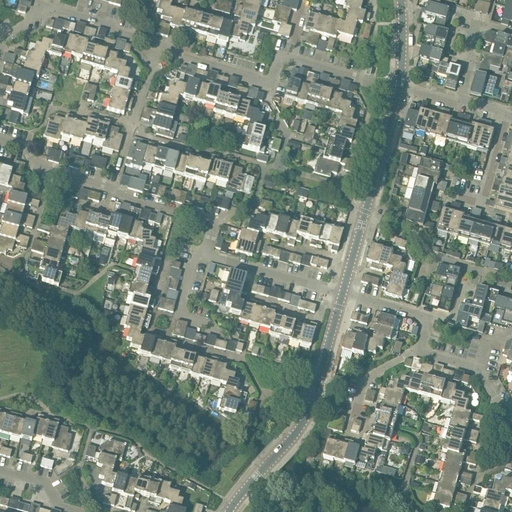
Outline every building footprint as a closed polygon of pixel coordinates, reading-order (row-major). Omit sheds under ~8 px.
[(223,8),(224,2),(217,0),(215,6),(223,8)] [(362,3),(352,0),(344,0),(342,9),(348,10),(364,14),(366,9),(361,7),(362,3)] [(491,0),(479,0),(479,2),(477,1),(474,11),(481,13),(483,3),(490,5),(491,0)] [(511,0),(496,0),(495,6),(505,9),(501,24),(508,26),(509,21),(511,22),(511,0)] [(170,22),(173,11),(169,9),(171,5),(159,2),(156,12),(162,14),(160,19),(170,22)] [(223,8),(230,11),(232,5),(224,2),(223,8)] [(283,2),(281,7),(290,10),(295,12),(297,7),(283,2)] [(257,18),(260,8),(243,3),(242,8),(237,6),(235,12),(257,18)] [(481,13),(487,15),(490,5),(483,3),(481,13)] [(444,31),(445,26),(450,10),(439,7),(439,8),(428,4),(425,15),(436,18),(433,27),(433,28),(444,31)] [(274,12),(289,16),(290,10),(281,7),(276,6),(274,12)] [(348,10),(345,20),(356,23),(356,24),(361,25),(362,20),(367,22),(369,16),(364,14),(348,10)] [(185,14),(173,11),(170,22),(169,27),(174,29),(173,34),(179,35),(180,30),(185,14)] [(237,24),(248,27),(254,29),(257,18),(235,12),(233,17),(239,19),(237,24)] [(289,16),(274,12),(273,17),(287,21),(289,16)] [(195,34),(206,37),(210,21),(206,20),(207,15),(201,13),(200,18),(195,34)] [(185,32),(195,34),(200,18),(190,15),(185,14),(180,30),(185,32)] [(307,15),(303,31),(308,33),(304,45),(310,47),(318,18),(307,15)] [(206,37),(216,40),(222,19),(217,17),(215,22),(210,21),(206,37)] [(287,21),(273,17),(271,22),(280,25),(286,26),(287,21)] [(329,21),(318,18),(310,47),(316,48),(319,36),(324,37),(329,21)] [(227,43),(228,38),(232,27),(226,26),(228,20),(222,19),(216,40),(227,43)] [(352,39),(356,24),(356,23),(345,20),(344,25),(339,23),(336,35),(352,39)] [(54,23),(47,21),(45,28),(51,30),(54,23)] [(339,23),(329,21),(324,37),(329,39),(326,51),(331,53),(336,35),(339,23)] [(61,53),(72,56),(76,39),(72,38),(75,26),(69,24),(67,31),(66,31),(65,36),(61,53)] [(228,38),(239,41),(244,43),(248,27),(237,24),(236,28),(232,27),(228,38)] [(278,30),(290,33),(291,28),(286,26),(280,25),(278,30)] [(443,53),(445,48),(449,32),(444,31),(433,28),(433,27),(428,26),(425,37),(435,40),(432,50),(443,53)] [(156,35),(167,38),(169,30),(158,27),(156,35)] [(72,56),(81,59),(82,59),(87,43),(89,37),(88,37),(90,30),(85,28),(81,41),(76,39),(72,56)] [(290,33),(278,30),(277,35),(288,39),(290,33)] [(509,38),(488,32),(484,42),(495,45),(492,55),(503,58),(509,38)] [(49,55),(60,58),(61,53),(65,36),(60,35),(59,40),(53,38),(52,44),(49,55)] [(511,38),(509,38),(503,58),(508,60),(511,61),(511,38)] [(91,67),(102,70),(110,41),(104,39),(101,52),(96,51),(91,67)] [(32,55),(43,59),(45,54),(49,55),(52,44),(42,41),(40,46),(35,44),(32,55)] [(102,70),(112,73),(115,61),(116,61),(117,56),(112,55),(115,43),(110,41),(102,70)] [(91,67),(96,51),(91,49),(93,44),(87,43),(82,59),(81,59),(80,64),(91,67)] [(447,66),(447,65),(447,64),(448,60),(442,58),(443,53),(432,50),(422,47),(419,58),(429,61),(426,71),(437,74),(440,64),(447,66)] [(40,69),(43,59),(32,55),(14,50),(13,56),(25,60),(24,65),(40,69)] [(482,52),(476,73),(487,77),(487,76),(490,66),(500,69),(501,65),(506,67),(508,60),(503,58),(492,55),(482,52)] [(15,58),(5,55),(3,64),(5,64),(12,66),(13,66),(15,58)] [(112,73),(116,74),(115,79),(127,82),(130,71),(124,70),(126,64),(116,61),(115,61),(112,73)] [(444,87),(455,90),(461,69),(447,65),(447,66),(440,64),(437,74),(447,77),(444,87)] [(40,69),(24,65),(23,69),(17,68),(16,73),(16,74),(32,78),(32,79),(37,80),(40,69)] [(187,68),(181,66),(178,74),(184,76),(187,68)] [(29,88),(32,79),(32,78),(16,74),(16,73),(11,72),(10,72),(3,70),(2,76),(14,79),(13,84),(29,88)] [(292,70),(291,75),(284,98),(294,101),(299,85),(294,84),(298,71),(292,70)] [(183,98),(194,102),(202,73),(196,71),(193,83),(187,82),(186,87),(187,87),(183,98)] [(194,102),(204,104),(209,88),(204,87),(207,74),(202,73),(194,102)] [(470,94),(470,95),(481,98),(482,93),(493,96),(497,79),(487,76),(487,77),(476,73),(470,94)] [(294,101),(305,104),(313,76),(307,74),(304,87),(299,85),(294,101)] [(305,104),(315,107),(320,91),(315,90),(319,77),(313,76),(305,104)] [(204,104),(214,107),(215,107),(219,91),(220,91),(221,86),(223,79),(217,77),(214,89),(209,88),(204,104)] [(115,79),(112,89),(129,94),(130,89),(135,91),(137,85),(127,82),(115,79)] [(315,107),(326,110),(334,82),(328,80),(324,92),(320,91),(315,107)] [(326,110),(336,113),(339,102),(340,102),(341,97),(336,96),(340,83),(334,82),(326,110)] [(5,93),(10,95),(10,94),(27,99),(27,98),(29,88),(13,84),(11,88),(0,85),(0,91),(5,93)] [(177,102),(179,97),(183,98),(187,87),(186,87),(176,84),(174,89),(169,88),(166,98),(166,99),(177,102)] [(349,86),(347,93),(347,94),(346,98),(351,99),(352,95),(353,95),(355,87),(349,86)] [(223,115),(234,118),(242,89),(236,87),(232,100),(228,99),(223,115)] [(112,89),(109,100),(131,106),(133,100),(128,99),(129,94),(112,89)] [(234,118),(244,121),(248,110),(250,105),(244,103),(248,91),(242,89),(234,118)] [(223,115),(228,99),(223,97),(224,92),(220,91),(219,91),(215,107),(214,107),(213,112),(223,115)] [(174,113),(177,102),(166,99),(166,98),(148,93),(147,99),(159,103),(158,108),(174,113)] [(255,101),(261,102),(263,95),(257,93),(255,101)] [(10,94),(10,95),(7,105),(12,106),(11,111),(27,116),(32,100),(27,98),(27,99),(10,94)] [(131,106),(109,100),(106,111),(120,114),(123,115),(124,110),(129,112),(131,106)] [(350,105),(340,102),(339,102),(336,113),(341,115),(339,119),(351,123),(351,122),(354,112),(348,110),(350,105)] [(403,133),(414,136),(421,110),(420,110),(419,115),(414,113),(416,106),(411,104),(403,133)] [(150,117),(155,119),(155,118),(171,123),(172,122),(174,113),(158,108),(156,113),(144,109),(142,115),(150,117)] [(425,135),(436,137),(444,109),(437,108),(435,115),(431,113),(425,135)] [(436,137),(446,140),(452,119),(448,118),(450,111),(444,109),(436,137)] [(248,127),(259,130),(262,119),(257,118),(259,113),(248,110),(244,121),(249,123),(248,127)] [(431,113),(421,110),(414,136),(416,132),(425,135),(431,113)] [(446,140),(457,143),(464,115),(458,113),(456,120),(452,119),(446,140)] [(61,137),(70,140),(75,123),(71,122),(72,117),(66,115),(64,120),(65,121),(60,137),(61,137)] [(457,143),(467,146),(473,125),(469,124),(471,117),(464,115),(457,143)] [(82,138),(83,138),(93,141),(98,124),(93,123),(94,118),(89,116),(87,121),(82,138)] [(53,122),(48,121),(43,137),(59,142),(61,137),(60,137),(65,121),(64,120),(54,117),(53,122)] [(155,118),(155,119),(152,129),(157,130),(156,136),(172,140),(177,124),(172,122),(171,123),(155,118)] [(339,119),(336,130),(353,134),(354,130),(359,131),(361,125),(351,122),(351,123),(339,119)] [(467,146),(477,149),(485,121),(479,119),(477,126),(473,125),(467,146)] [(75,123),(70,140),(81,143),(83,138),(82,138),(87,121),(82,120),(80,125),(75,123)] [(93,141),(103,143),(103,144),(108,127),(110,122),(104,120),(102,126),(98,124),(93,141)] [(491,123),(485,121),(477,149),(488,152),(494,131),(489,129),(491,123)] [(119,130),(108,127),(103,144),(103,143),(101,148),(118,153),(122,136),(117,135),(119,130)] [(248,127),(244,138),(261,142),(262,138),(267,139),(269,133),(259,130),(248,127)] [(336,130),(334,140),(333,140),(350,145),(355,147),(357,141),(352,139),(353,134),(336,130)] [(241,148),(263,155),(265,149),(260,147),(261,142),(244,138),(241,148)] [(325,149),(342,154),(343,149),(349,151),(350,145),(333,140),(334,140),(328,138),(325,149)] [(299,144),(289,141),(287,148),(297,151),(299,144)] [(511,145),(505,143),(503,149),(510,151),(509,155),(511,156),(511,145)] [(142,166),(152,169),(157,152),(152,150),(154,145),(148,144),(146,149),(147,149),(142,166)] [(129,150),(124,166),(141,171),(142,166),(147,149),(146,149),(136,146),(134,151),(129,150)] [(152,169),(163,172),(169,150),(163,148),(162,153),(157,152),(152,169)] [(339,165),(344,166),(351,168),(353,162),(341,159),(342,154),(325,149),(322,159),(322,160),(339,165)] [(53,163),(56,152),(48,150),(45,161),(53,163)] [(163,172),(173,175),(178,158),(173,156),(174,151),(169,150),(163,172)] [(56,152),(53,163),(60,165),(63,154),(56,152)] [(404,153),(400,164),(404,165),(406,166),(409,155),(404,153)] [(173,175),(183,177),(190,155),(184,154),(183,159),(178,158),(173,175)] [(183,177),(194,180),(199,164),(194,162),(195,157),(190,155),(183,177)] [(501,158),(499,164),(511,167),(511,156),(509,155),(508,160),(501,158)] [(73,169),(74,169),(77,158),(69,156),(66,167),(73,169)] [(96,170),(99,158),(92,156),(88,168),(96,170)] [(206,178),(216,181),(221,164),(216,163),(218,158),(211,156),(210,161),(206,178)] [(74,169),(73,169),(81,171),(84,160),(77,158),(74,169)] [(99,158),(96,170),(103,172),(106,160),(99,158)] [(336,175),(339,165),(322,160),(322,159),(318,158),(313,174),(329,179),(331,174),(336,175)] [(448,166),(422,159),(419,170),(440,176),(442,170),(446,171),(448,166)] [(199,164),(194,180),(205,183),(206,178),(210,161),(205,160),(204,165),(199,164)] [(216,181),(226,183),(226,184),(231,167),(233,162),(227,160),(225,166),(221,164),(216,181)] [(0,169),(0,187),(6,189),(10,178),(11,173),(6,171),(7,166),(2,164),(0,169)] [(511,167),(499,164),(498,170),(504,172),(503,176),(511,178),(511,167)] [(225,189),(224,192),(226,193),(233,195),(235,194),(236,192),(241,193),(244,183),(248,185),(250,179),(246,177),(241,175),(242,170),(231,167),(226,184),(226,183),(224,189),(225,189)] [(439,181),(440,176),(419,170),(416,180),(446,188),(447,184),(439,181)] [(495,179),(494,185),(511,190),(511,178),(503,176),(502,181),(495,179)] [(10,195),(21,198),(24,187),(19,186),(20,181),(10,178),(6,189),(11,191),(10,195)] [(134,192),(137,181),(130,179),(127,190),(134,192)] [(416,180),(413,191),(432,196),(434,190),(444,193),(446,188),(416,180)] [(134,192),(142,194),(145,183),(137,181),(134,192)] [(155,198),(155,197),(158,187),(151,185),(148,195),(155,198)] [(511,190),(494,185),(492,191),(498,193),(497,197),(511,201),(511,190)] [(158,187),(155,197),(155,198),(163,200),(166,189),(158,187)] [(77,200),(79,192),(73,190),(71,198),(76,200),(77,200)] [(176,203),(179,192),(172,190),(169,201),(176,203)] [(413,191),(410,201),(438,209),(440,204),(430,202),(432,196),(413,191)] [(179,192),(176,203),(183,205),(186,194),(179,192)] [(10,195),(7,206),(23,210),(24,205),(37,209),(39,203),(21,198),(10,195)] [(197,209),(200,198),(192,196),(189,207),(197,209)] [(219,210),(222,199),(215,197),(212,208),(219,210)] [(494,208),(500,210),(511,213),(511,201),(497,197),(494,208)] [(200,198),(197,209),(204,211),(207,200),(200,198)] [(222,199),(219,210),(226,212),(229,201),(222,199)] [(410,201),(407,211),(426,217),(428,211),(437,213),(438,209),(410,201)] [(106,234),(105,239),(115,242),(116,237),(121,220),(116,219),(120,206),(114,205),(112,212),(111,212),(110,217),(111,217),(106,234)] [(7,206),(4,216),(33,224),(34,218),(22,215),(23,210),(7,206)] [(116,237),(127,240),(135,210),(129,209),(126,221),(121,220),(116,237)] [(90,211),(84,210),(82,215),(77,214),(76,219),(73,230),(83,233),(90,211)] [(127,240),(137,243),(140,231),(142,226),(137,224),(141,212),(135,210),(127,240)] [(437,231),(448,234),(454,213),(443,210),(437,231)] [(83,233),(94,236),(98,220),(93,218),(95,213),(90,211),(83,233)] [(407,211),(404,222),(432,230),(434,225),(424,223),(426,217),(407,211)] [(448,234),(458,237),(464,216),(454,213),(448,234)] [(156,216),(150,215),(148,222),(159,225),(162,215),(157,214),(156,217),(156,216)] [(98,220),(94,236),(92,242),(102,245),(104,239),(105,239),(106,234),(111,217),(110,217),(105,215),(103,221),(98,220)] [(4,216),(1,227),(17,231),(19,226),(31,230),(33,224),(4,216)] [(76,219),(65,216),(64,221),(59,220),(56,230),(67,233),(68,229),(73,230),(76,219)] [(268,235),(266,240),(272,241),(278,219),(267,216),(266,221),(266,222),(263,234),(268,235)] [(474,219),(464,216),(458,237),(469,240),(474,219)] [(479,243),(489,246),(497,217),(493,216),(490,226),(484,224),(479,243)] [(257,237),(258,232),(263,234),(266,222),(266,221),(250,217),(245,233),(257,237)] [(489,246),(500,249),(505,230),(499,228),(502,219),(497,217),(489,246)] [(288,222),(278,219),(272,241),(277,243),(279,238),(284,239),(288,222)] [(469,240),(479,243),(484,224),(479,222),(479,220),(474,219),(469,240)] [(294,242),(300,244),(301,238),(306,240),(311,223),(300,220),(298,225),(299,225),(294,242)] [(293,247),(294,242),(299,225),(298,225),(288,222),(284,239),(289,241),(287,246),(293,247)] [(321,226),(311,223),(306,240),(310,241),(309,246),(315,248),(321,226)] [(64,244),(67,233),(56,230),(38,225),(36,231),(49,235),(47,239),(64,244)] [(321,249),(322,244),(327,246),(332,229),(321,226),(315,248),(321,249)] [(1,227),(0,230),(0,237),(14,241),(14,242),(19,243),(18,248),(25,250),(28,239),(16,236),(17,231),(1,227)] [(511,245),(511,228),(511,232),(505,230),(500,249),(510,252),(511,245)] [(332,247),(330,252),(336,254),(343,232),(332,229),(327,246),(332,247)] [(140,231),(137,243),(142,244),(140,249),(152,252),(152,251),(159,253),(162,242),(155,241),(150,239),(151,234),(140,231)] [(237,242),(259,248),(260,243),(256,241),(257,237),(245,233),(240,231),(237,242)] [(11,252),(14,242),(14,241),(0,237),(0,254),(5,256),(7,251),(11,252)] [(217,237),(214,248),(220,250),(223,238),(217,237)] [(61,255),(64,244),(47,239),(46,244),(34,241),(32,247),(61,255)] [(259,248),(237,242),(234,253),(251,258),(252,253),(257,254),(259,248)] [(372,246),(367,262),(372,264),(371,269),(376,270),(382,249),(372,246)] [(58,265),(61,255),(32,247),(30,252),(43,256),(42,260),(58,265)] [(140,249),(137,259),(154,264),(155,259),(160,260),(162,254),(159,253),(152,251),(152,252),(140,249)] [(382,249),(376,270),(382,272),(384,267),(388,268),(391,257),(392,257),(393,252),(382,249)] [(281,253),(279,260),(278,262),(287,265),(288,262),(290,255),(281,253)] [(302,255),(301,258),(299,265),(309,268),(309,265),(312,258),(302,255)] [(388,268),(393,269),(392,275),(403,278),(403,277),(406,266),(401,265),(402,260),(392,257),(391,257),(388,268)] [(146,290),(147,288),(148,284),(150,279),(151,274),(156,276),(158,270),(152,268),(154,264),(137,259),(134,270),(133,274),(132,278),(130,285),(146,290)] [(55,275),(58,265),(42,260),(40,265),(28,262),(26,267),(34,269),(34,270),(39,271),(39,270),(55,275)] [(210,263),(206,275),(214,277),(217,266),(210,263)] [(454,292),(455,288),(460,271),(439,265),(436,276),(446,279),(444,288),(444,289),(454,292)] [(26,267),(25,273),(27,273),(26,278),(25,279),(36,282),(38,276),(42,278),(41,283),(57,288),(61,276),(55,275),(39,270),(39,271),(34,270),(34,269),(26,267)] [(178,271),(171,268),(168,278),(171,279),(178,281),(181,271),(178,271)] [(248,290),(248,288),(249,284),(244,283),(245,278),(229,273),(226,284),(248,290)] [(384,283),(405,289),(408,278),(403,277),(403,278),(392,275),(390,279),(385,277),(384,283)] [(405,289),(384,283),(382,289),(387,290),(386,295),(402,300),(405,289)] [(226,284),(224,288),(223,295),(228,296),(239,299),(241,294),(246,296),(248,290),(226,284)] [(130,285),(127,296),(132,297),(148,301),(149,301),(150,296),(145,294),(146,290),(130,285)] [(432,290),(427,288),(425,295),(441,300),(438,310),(449,313),(454,292),(444,289),(444,288),(433,285),(432,290)] [(268,298),(277,300),(280,292),(280,290),(271,287),(270,290),(268,298)] [(498,298),(499,293),(478,287),(472,308),(483,311),(486,301),(495,304),(496,304),(497,298),(498,298)] [(176,292),(168,290),(165,299),(168,300),(176,302),(177,301),(179,293),(176,292)] [(228,296),(225,307),(230,308),(229,313),(239,316),(240,316),(243,305),(238,304),(239,299),(228,296)] [(291,296),(288,304),(288,306),(297,309),(300,302),(301,299),(291,296)] [(132,297),(129,307),(146,312),(148,307),(153,308),(154,302),(149,301),(148,301),(132,297)] [(160,298),(158,304),(166,306),(168,300),(165,300),(160,298)] [(501,322),(511,325),(511,301),(498,298),(497,298),(496,304),(495,304),(494,309),(504,312),(501,322)] [(248,325),(255,303),(249,301),(248,306),(243,305),(240,316),(239,316),(237,322),(248,325)] [(248,325),(259,328),(264,311),(259,309),(260,304),(255,303),(248,325)] [(462,305),(457,320),(456,326),(466,329),(469,319),(480,322),(483,311),(472,308),(462,305)] [(129,307),(126,317),(148,324),(150,318),(145,316),(146,312),(129,307)] [(259,328),(269,331),(274,314),(276,309),(270,307),(268,312),(264,311),(259,328)] [(278,338),(283,322),(278,320),(279,315),(274,314),(269,331),(267,335),(278,338)] [(371,325),(393,331),(396,320),(380,315),(378,320),(373,319),(371,325)] [(147,329),(148,324),(126,317),(123,329),(128,330),(141,333),(142,328),(147,329)] [(295,319),(289,318),(288,323),(283,322),(278,338),(288,341),(295,319)] [(288,341),(299,344),(304,328),(299,326),(300,321),(295,319),(288,341)] [(304,328),(299,344),(310,347),(316,326),(310,324),(308,329),(304,328)] [(393,331),(371,325),(370,330),(375,332),(374,336),(385,339),(385,340),(390,342),(393,331)] [(143,338),(139,337),(141,333),(128,330),(125,340),(131,342),(129,347),(140,350),(143,338)] [(342,351),(353,354),(359,332),(353,330),(352,335),(347,334),(342,351)] [(365,333),(359,332),(353,354),(364,357),(365,351),(368,340),(363,338),(365,333)] [(149,358),(155,336),(150,335),(148,340),(143,338),(140,350),(138,355),(149,358)] [(199,344),(201,336),(195,335),(193,342),(199,344)] [(149,358),(159,361),(164,344),(160,343),(161,338),(155,336),(149,358)] [(372,341),(368,340),(365,351),(375,354),(377,349),(382,351),(385,340),(385,339),(374,336),(372,341)] [(175,348),(176,343),(176,342),(171,340),(169,346),(164,344),(159,361),(169,364),(170,364),(175,347),(175,348)] [(219,350),(221,342),(215,341),(213,348),(219,350)] [(180,349),(175,348),(175,347),(170,364),(169,364),(168,369),(179,372),(184,356),(179,354),(180,349)] [(401,350),(394,347),(392,353),(400,355),(401,350)] [(510,352),(505,350),(503,356),(508,358),(507,363),(511,364),(511,363),(511,352),(510,352)] [(195,353),(190,352),(188,357),(184,356),(179,372),(189,375),(195,353)] [(189,375),(200,378),(204,361),(200,360),(201,355),(195,353),(189,375)] [(200,378),(210,381),(216,359),(210,358),(209,363),(204,361),(200,378)] [(210,381),(221,384),(225,367),(220,366),(222,361),(216,359),(210,381)] [(405,367),(411,369),(413,361),(407,360),(405,367)] [(409,392),(419,395),(428,366),(422,364),(419,377),(413,375),(412,380),(412,381),(409,392)] [(419,395),(430,398),(435,381),(430,380),(434,367),(428,366),(419,395)] [(225,367),(221,384),(225,385),(224,390),(235,393),(238,382),(233,381),(234,376),(224,373),(226,367),(225,367)] [(430,398),(440,401),(449,371),(443,370),(439,382),(435,381),(430,398)] [(440,401),(451,404),(454,392),(455,392),(456,387),(451,386),(454,373),(449,371),(440,401)] [(469,382),(470,378),(464,376),(462,384),(468,386),(468,385),(469,382)] [(335,377),(334,378),(332,385),(343,388),(346,380),(335,377)] [(412,381),(412,380),(402,378),(400,383),(395,381),(392,392),(403,395),(405,391),(409,392),(412,381)] [(392,392),(382,389),(380,395),(385,396),(384,401),(400,406),(403,395),(392,392)] [(224,390),(221,400),(238,405),(239,400),(244,402),(246,395),(235,393),(224,390)] [(466,412),(469,402),(464,401),(465,395),(455,392),(454,392),(451,404),(455,405),(454,410),(466,413),(466,412)] [(221,400),(218,411),(223,412),(222,415),(232,422),(234,416),(239,417),(241,411),(237,410),(238,405),(221,400)] [(377,405),(376,409),(375,410),(381,412),(381,411),(397,416),(400,406),(384,401),(382,406),(377,405)] [(255,410),(247,408),(246,413),(253,416),(255,410)] [(454,410),(451,420),(468,425),(469,420),(482,424),(484,417),(466,412),(466,413),(454,410)] [(378,423),(377,426),(393,430),(394,427),(396,422),(397,416),(381,411),(381,412),(379,418),(378,423)] [(16,415),(10,413),(9,418),(4,417),(0,430),(0,434),(10,437),(16,415)] [(21,416),(16,415),(10,437),(20,440),(24,423),(20,422),(21,416)] [(32,437),(32,438),(42,440),(47,424),(42,422),(44,417),(37,415),(36,420),(36,421),(32,437)] [(36,420),(31,419),(29,424),(24,423),(20,440),(31,443),(32,438),(32,437),(36,421),(36,420)] [(59,421),(53,420),(52,425),(47,424),(42,440),(52,443),(53,443),(57,426),(58,427),(59,421)] [(451,420),(448,430),(478,439),(479,433),(467,430),(468,425),(451,420)] [(328,427),(327,429),(331,430),(337,432),(339,424),(333,423),(329,422),(328,427)] [(424,424),(422,431),(428,433),(431,426),(424,424)] [(68,429),(58,427),(57,426),(53,443),(52,443),(51,448),(67,453),(72,436),(67,435),(68,429)] [(390,442),(393,432),(393,430),(377,426),(375,432),(370,431),(369,436),(385,440),(385,441),(390,442)] [(330,436),(331,431),(331,430),(327,429),(328,427),(326,427),(325,429),(321,437),(325,438),(328,439),(329,436),(330,436)] [(448,430),(445,441),(462,446),(463,441),(476,444),(478,439),(448,430)] [(377,450),(382,451),(387,453),(390,442),(385,441),(385,440),(369,436),(363,434),(362,440),(367,442),(366,446),(377,449),(377,450)] [(334,460),(338,444),(334,443),(335,437),(330,436),(329,436),(323,457),(334,460)] [(334,460),(344,463),(351,442),(345,440),(344,446),(338,444),(334,460)] [(125,446),(109,441),(107,447),(102,445),(99,455),(99,456),(115,460),(115,461),(121,462),(125,446)] [(462,446),(445,441),(442,452),(447,453),(448,453),(465,457),(466,452),(461,450),(462,446)] [(356,443),(351,442),(344,463),(355,466),(357,461),(356,461),(359,450),(355,449),(356,443)] [(316,445),(312,452),(315,455),(320,448),(316,445)] [(356,461),(357,461),(367,464),(368,459),(374,460),(377,450),(377,449),(366,446),(364,451),(359,450),(356,461)] [(112,471),(115,461),(115,460),(99,456),(99,455),(94,454),(86,452),(85,458),(97,461),(96,466),(101,468),(112,471)] [(447,453),(445,463),(462,468),(463,463),(475,466),(477,461),(469,459),(469,458),(465,457),(448,453),(447,453)] [(445,463),(442,474),(471,482),(473,476),(460,473),(462,468),(445,463)] [(111,475),(112,471),(101,468),(98,478),(103,480),(102,485),(112,488),(113,488),(116,477),(111,475)] [(442,474),(439,484),(456,489),(457,484),(469,487),(471,482),(442,474)] [(112,488),(109,498),(110,498),(107,506),(113,507),(117,495),(122,496),(126,480),(116,477),(113,488),(112,488)] [(144,497),(149,480),(138,477),(136,483),(137,483),(132,499),(133,499),(138,501),(139,496),(144,497)] [(505,492),(510,493),(511,487),(511,481),(502,478),(501,484),(496,482),(493,493),(492,493),(504,496),(505,492)] [(136,483),(126,480),(122,496),(126,498),(123,510),(129,511),(131,504),(133,499),(132,499),(137,483),(136,483)] [(159,483),(149,480),(144,497),(149,498),(147,503),(153,505),(159,483)] [(153,505),(158,507),(159,507),(160,501),(165,503),(168,491),(169,491),(170,486),(159,483),(153,505)] [(439,484),(436,494),(465,503),(467,497),(454,494),(456,489),(439,484)] [(501,506),(504,496),(492,493),(493,493),(475,488),(473,494),(486,497),(485,502),(501,506)] [(179,494),(169,491),(168,491),(165,503),(169,504),(168,509),(179,511),(180,511),(183,501),(177,500),(179,494)] [(464,508),(465,503),(436,494),(433,505),(450,510),(451,504),(464,508)] [(480,511),(499,511),(501,506),(485,502),(483,507),(471,503),(469,509),(480,511)]
